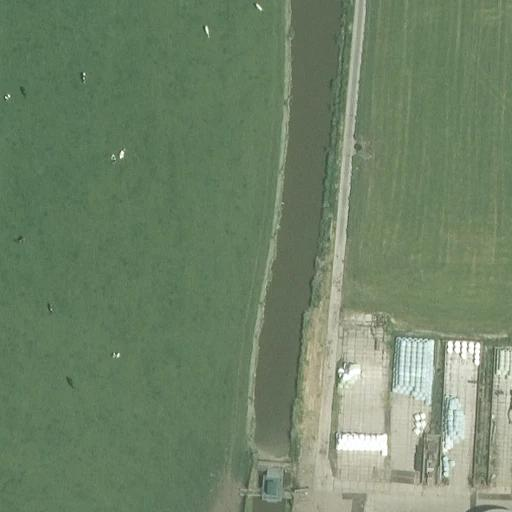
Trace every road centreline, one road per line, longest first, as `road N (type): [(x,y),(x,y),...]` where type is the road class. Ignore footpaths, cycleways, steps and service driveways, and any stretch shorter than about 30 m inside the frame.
road 1 (track): [(364,0),(319,511)]
road 2 (track): [(319,503),(511,509)]
